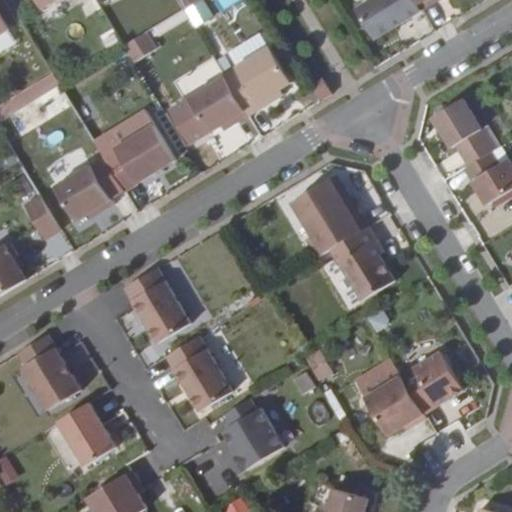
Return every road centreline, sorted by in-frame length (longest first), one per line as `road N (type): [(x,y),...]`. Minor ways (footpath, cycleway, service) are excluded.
road 1 (residential): [(362,108),(78,289)]
road 2 (residential): [(362,108),(511,365)]
road 3 (residential): [(177,455),(78,289)]
road 4 (residential): [(511,18),(362,108)]
